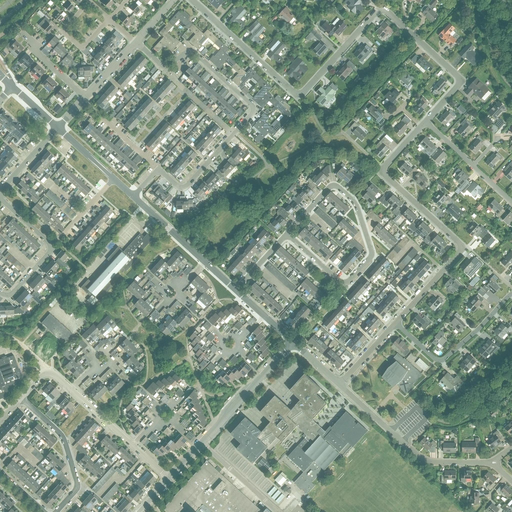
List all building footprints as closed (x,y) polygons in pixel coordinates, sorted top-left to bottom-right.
[(62,7),(63,7),(70,14),(71,13),(71,12),(75,8),(70,3),(72,1),(70,0),(63,0),(66,2),(62,7)] [(103,0),(101,2),(102,3),(109,10),(110,8),(110,7),(113,3),(109,0),(103,0)] [(223,1),(221,0),(206,0),(217,9),(223,1)] [(355,12),(358,14),(363,8),(359,4),(362,0),(354,0),(346,0),(345,2),(350,7),(349,8),(354,13),(355,12)] [(430,6),(429,7),(428,7),(423,13),(429,18),(428,19),(432,22),(438,16),(431,10),(433,8),(438,3),(435,0),(432,0),(429,4),(430,6)] [(142,13),(146,9),(141,5),(139,7),(135,3),(131,7),(130,6),(129,8),(136,14),(140,10),(142,13)] [(232,12),(233,13),(232,15),(234,17),(230,21),(234,25),(235,23),(240,27),(243,23),(239,19),(246,12),(240,6),(236,10),(235,9),(232,12)] [(48,14),(59,24),(60,23),(60,22),(64,18),(59,14),(61,12),(57,7),(53,11),(52,10),(48,14)] [(279,14),(288,23),(294,17),(288,11),(289,10),(286,7),(279,14)] [(188,29),(189,29),(193,24),(189,20),(191,17),(185,11),(182,14),(179,11),(169,22),(173,26),(180,20),(180,19),(187,25),(186,26),(186,27),(188,29)] [(132,24),(135,20),(131,16),(129,18),(124,14),(121,19),(120,18),(118,19),(125,25),(129,22),(132,24)] [(42,21),(38,25),(40,27),(42,28),(48,35),(50,33),(49,32),(53,28),(48,24),(50,22),(46,18),(42,21)] [(346,26),(340,20),(334,26),(332,25),(331,27),(326,22),(322,27),(326,32),(331,36),(335,32),(339,36),(343,31),(342,30),(346,26)] [(255,41),(259,45),(262,41),(258,37),(265,29),(256,21),(248,29),(253,34),(249,39),(253,42),(255,41)] [(167,33),(173,26),(169,22),(159,33),(164,37),(171,43),(173,41),(178,45),(180,42),(176,38),(174,40),(167,33)] [(390,34),(393,31),(383,22),(380,26),(381,27),(376,32),(383,38),(388,32),(390,34)] [(196,48),(200,44),(198,41),(204,34),(193,24),(189,29),(196,35),(190,42),(196,48)] [(439,36),(451,46),(456,41),(449,35),(454,29),(449,24),(439,36)] [(208,37),(215,44),(219,39),(208,29),(204,34),(198,41),(200,44),(196,48),(199,51),(203,46),(201,45),(208,37)] [(311,33),(320,41),(322,38),(313,30),(311,33)] [(112,34),(109,39),(115,44),(117,42),(118,43),(122,39),(116,33),(114,36),(112,34)] [(55,36),(49,44),(51,46),(50,48),(53,50),(57,46),(55,45),(59,41),(57,40),(58,39),(55,36)] [(172,51),(178,45),(173,41),(171,43),(164,37),(154,48),(159,52),(165,45),(172,51)] [(274,58),(278,62),(280,63),(283,60),(277,54),(285,47),(276,38),(267,47),(273,52),(269,56),(273,60),(274,58)] [(109,39),(102,46),(111,54),(113,52),(111,51),(113,48),(112,47),(115,44),(109,39)] [(214,56),(210,60),(212,62),(216,58),(219,60),(226,53),(230,49),(219,39),(215,44),(221,49),(222,50),(215,57),(214,56)] [(24,49),(16,41),(14,43),(12,41),(5,48),(11,53),(13,51),(18,55),(24,49)] [(53,50),(57,54),(63,48),(61,46),(60,45),(61,44),(59,41),(55,45),(57,46),(53,50)] [(313,51),(319,57),(327,48),(321,42),(313,51)] [(469,60),(474,65),(480,59),(471,51),(474,48),(469,44),(460,54),(464,59),(466,56),(469,59),(469,60)] [(370,53),(372,50),(367,45),(364,48),(362,46),(354,55),(360,60),(368,52),(370,53)] [(100,51),(97,54),(105,60),(109,56),(108,54),(109,53),(111,54),(102,46),(99,50),(100,51)] [(65,56),(68,52),(63,48),(57,54),(60,57),(59,58),(62,61),(66,57),(65,56)] [(71,55),(68,52),(65,56),(66,57),(62,61),(61,62),(66,66),(67,65),(71,68),(74,62),(74,61),(72,59),(73,59),(70,56),(71,55)] [(216,58),(212,62),(219,68),(225,61),(232,68),(236,63),(226,53),(219,60),(216,58)] [(22,63),(28,68),(34,62),(26,54),(19,62),(21,65),(22,63)] [(105,60),(97,54),(93,58),(95,59),(92,62),(99,67),(105,60)] [(416,65),(417,63),(426,71),(427,69),(430,72),(434,68),(431,65),(422,57),(421,59),(416,55),(411,60),(416,65)] [(137,59),(136,60),(143,66),(147,62),(141,56),(138,59),(137,59)] [(304,74),(308,70),(303,65),(304,64),(298,59),(289,68),(292,70),(288,74),(292,77),(293,76),(297,79),(301,76),(297,72),(299,69),(304,74)] [(136,61),(133,65),(139,70),(143,66),(136,60),(135,60),(136,61)] [(233,81),(239,87),(243,82),(240,80),(247,73),(236,63),(232,68),(239,74),(233,81)] [(189,68),(184,75),(188,79),(200,66),(198,64),(194,68),(194,69),(192,71),(189,68)] [(348,76),(353,70),(346,64),(341,71),(340,70),(336,74),(342,80),(347,75),(348,76)] [(34,74),(39,79),(45,72),(37,65),(30,73),(33,75),(34,74)] [(129,68),(128,69),(135,75),(139,70),(133,65),(130,68),(129,68)] [(200,66),(188,79),(193,83),(198,77),(195,74),(197,72),(198,72),(202,68),(200,66)] [(251,76),(257,83),(261,78),(251,68),(247,73),(240,80),(243,82),(239,87),(242,90),(246,85),(246,84),(245,83),(251,76)] [(128,70),(125,74),(131,79),(135,75),(128,69),(127,70),(128,70)] [(193,83),(197,87),(209,74),(207,71),(202,76),(203,77),(201,79),(198,77),(193,83)] [(412,76),(411,77),(409,75),(406,71),(403,74),(404,75),(400,80),(405,84),(404,86),(408,90),(413,85),(410,83),(414,79),(412,76)] [(358,83),(364,76),(361,73),(355,81),(358,83)] [(121,76),(120,77),(127,84),(131,79),(125,74),(122,77),(121,76)] [(200,92),(202,91),(207,84),(205,82),(206,80),(207,81),(211,76),(209,74),(197,87),(196,88),(200,92)] [(439,93),(447,84),(446,83),(448,81),(442,76),(441,78),(442,79),(434,88),(435,90),(433,92),(437,95),(439,93)] [(46,87),(51,91),(57,85),(49,77),(42,85),(45,88),(46,87)] [(127,84),(120,77),(119,78),(120,79),(117,83),(123,88),(125,86),(128,89),(130,86),(127,84)] [(253,99),(255,102),(259,97),(262,100),(268,92),(268,93),(272,88),(261,78),(257,83),(265,89),(258,96),(257,95),(253,99)] [(481,99),(481,98),(484,101),(491,94),(488,91),(489,90),(476,79),(469,87),(470,88),(465,93),(470,97),(474,92),(481,99)] [(161,82),(164,85),(171,91),(172,90),(171,89),(174,86),(168,81),(166,83),(163,80),(161,82)] [(202,91),(206,95),(215,85),(218,82),(216,80),(211,85),(212,85),(210,87),(207,84),(202,91)] [(159,84),(162,87),(160,89),(166,95),(169,91),(170,92),(171,91),(164,85),(161,82),(159,84)] [(206,95),(211,99),(216,92),(214,90),(216,89),(220,84),(218,82),(215,85),(206,95)] [(108,88),(107,89),(114,95),(116,98),(118,96),(116,93),(118,91),(112,85),(109,89),(108,88)] [(216,92),(211,99),(215,103),(227,90),(224,87),(220,92),(220,93),(219,95),(216,92)] [(335,99),(333,97),(334,96),(332,95),(335,92),(329,87),(325,92),(321,88),(317,93),(321,96),(317,100),(323,105),(324,104),(324,103),(327,100),(329,101),(330,100),(332,102),(335,99)] [(58,98),(64,103),(70,96),(62,89),(55,96),(57,99),(58,98)] [(107,91),(104,94),(110,100),(114,95),(107,89),(106,90),(107,91)] [(160,89),(156,94),(163,100),(163,99),(163,98),(166,95),(160,89)] [(395,89),(393,92),(391,94),(389,92),(385,97),(391,102),(389,104),(393,107),(397,102),(394,100),(400,94),(395,89)] [(227,90),(215,103),(219,107),(225,100),(223,98),(224,96),(225,97),(230,92),(227,90)] [(163,100),(156,94),(153,92),(152,94),(154,96),(152,98),(158,104),(161,100),(162,101),(163,100)] [(268,101),(275,107),(279,102),(280,101),(282,99),(278,95),(275,99),(268,93),(268,92),(262,100),(259,97),(255,102),(262,108),(268,101)] [(100,97),(99,98),(108,107),(110,104),(108,102),(110,100),(104,94),(101,98),(100,97)] [(219,108),(223,112),(235,98),(233,96),(229,101),(230,101),(228,103),(225,100),(219,107),(219,108)] [(108,107),(99,98),(98,99),(99,100),(96,103),(101,108),(100,109),(103,112),(108,107)] [(223,112),(228,116),(234,109),(231,106),(233,105),(238,100),(235,98),(223,112)] [(426,105),(428,103),(423,98),(421,100),(422,101),(414,110),(420,115),(428,106),(426,105)] [(149,99),(145,103),(151,109),(152,108),(151,107),(155,104),(149,99)] [(189,101),(185,106),(191,111),(195,107),(189,101)] [(285,116),(279,122),(283,126),(293,115),(290,112),(293,109),(284,101),(282,104),(280,101),(279,102),(275,107),(274,107),(277,110),(279,109),(285,115),(285,116)] [(495,125),(500,129),(505,123),(498,117),(506,108),(498,102),(488,113),(498,122),(495,125)] [(145,103),(141,108),(146,113),(150,109),(151,110),(151,109),(145,103)] [(59,106),(54,111),(57,114),(62,108),(59,106)] [(185,106),(181,110),(187,116),(191,111),(185,106)] [(368,114),(374,120),(380,125),(385,121),(380,116),(383,113),(378,108),(376,110),(371,106),(368,110),(370,112),(368,114)] [(141,108),(136,112),(143,118),(144,117),(143,116),(146,113),(141,108)] [(234,109),(228,116),(232,120),(237,114),(240,116),(244,112),(240,108),(236,111),(234,109)] [(134,114),(133,116),(138,122),(142,118),(142,119),(143,118),(136,112),(133,109),(131,111),(134,114)] [(181,110),(177,115),(183,120),(186,122),(188,120),(185,118),(187,116),(181,110)] [(453,117),(456,115),(450,110),(448,113),(447,111),(443,115),(441,117),(442,117),(439,120),(444,125),(452,116),(453,117)] [(177,115),(173,119),(179,125),(183,120),(177,115)] [(133,116),(128,121),(135,127),(136,126),(135,125),(138,122),(133,116)] [(0,127),(0,128),(1,130),(11,119),(9,117),(7,119),(6,117),(0,123),(0,124),(2,126),(0,127)] [(87,135),(88,134),(94,127),(91,125),(94,122),(90,118),(89,119),(87,117),(84,121),(86,123),(81,127),(84,129),(82,131),(87,135)] [(263,117),(260,120),(264,124),(262,126),(269,133),(273,137),(283,126),(279,122),(274,128),(273,129),(266,123),(268,121),(263,117)] [(5,129),(7,131),(13,124),(11,122),(13,120),(11,119),(1,130),(3,131),(5,129)] [(179,125),(173,119),(169,124),(175,129),(179,125)] [(407,126),(409,124),(403,119),(401,121),(403,122),(395,131),(400,136),(408,127),(407,126)] [(470,125),(467,122),(468,121),(465,119),(460,124),(463,127),(458,132),(463,138),(471,129),(473,127),(471,124),(470,125)] [(264,124),(260,120),(255,126),(261,132),(255,140),(256,141),(255,143),(256,144),(258,142),(259,144),(269,133),(262,126),(264,124)] [(135,127),(128,121),(124,125),(130,131),(133,127),(134,128),(135,127)] [(353,133),(362,141),(367,136),(358,128),(359,126),(355,122),(350,128),(354,132),(353,133)] [(167,123),(163,128),(169,133),(173,129),(167,123)] [(214,127),(212,130),(218,135),(222,131),(214,123),(212,125),(214,127)] [(7,135),(3,139),(5,141),(8,137),(19,125),(17,124),(15,126),(13,124),(7,131),(9,133),(7,135)] [(12,136),(14,138),(21,131),(19,129),(21,127),(19,125),(8,137),(10,138),(12,136)] [(88,134),(93,138),(101,128),(99,126),(96,130),(94,127),(88,134)] [(93,138),(97,142),(103,136),(100,133),(103,130),(101,128),(93,138)] [(163,128),(159,132),(165,138),(169,133),(163,128)] [(21,131),(14,138),(17,139),(14,142),(16,143),(26,132),(24,130),(22,132),(21,131)] [(212,130),(208,134),(214,140),(218,135),(212,130)] [(159,132),(154,136),(161,142),(165,138),(159,132)] [(97,142),(101,146),(110,136),(108,134),(105,138),(103,136),(97,142)] [(208,134),(204,139),(210,144),(214,140),(208,134)] [(101,146),(106,150),(111,144),(109,141),(112,138),(110,136),(101,146)] [(154,136),(150,141),(157,146),(159,144),(161,146),(163,144),(161,142),(154,136)] [(482,143),(484,141),(479,136),(476,138),(478,139),(469,148),(475,153),(483,144),(482,143)] [(375,153),(378,156),(380,158),(383,155),(383,156),(384,156),(383,155),(389,149),(387,148),(391,143),(386,138),(382,143),(381,142),(375,148),(378,150),(375,153)] [(431,155),(437,148),(434,146),(434,145),(425,138),(420,144),(418,146),(423,151),(429,156),(431,155)] [(106,150),(110,154),(122,141),(120,139),(115,144),(116,144),(114,146),(111,144),(106,150)] [(204,139),(200,143),(206,149),(210,144),(204,139)] [(110,154),(115,158),(120,152),(118,149),(119,147),(120,148),(124,143),(122,141),(110,154)] [(157,146),(150,141),(146,145),(153,151),(157,146)] [(200,143),(197,141),(196,143),(198,145),(195,148),(202,153),(206,149),(200,143)] [(238,150),(235,152),(241,158),(243,160),(249,153),(240,145),(236,149),(238,150)] [(7,153),(5,155),(12,161),(14,159),(16,161),(18,159),(12,154),(14,152),(8,147),(5,151),(7,153)] [(116,156),(115,158),(119,162),(124,156),(131,149),(129,147),(124,152),(125,152),(123,154),(120,152),(116,156)] [(437,148),(431,155),(433,157),(432,158),(438,163),(446,154),(440,149),(439,150),(437,148)] [(124,156),(119,162),(124,166),(129,160),(127,157),(128,155),(129,156),(133,151),(131,149),(124,156)] [(191,149),(187,154),(193,159),(197,155),(191,149)] [(47,152),(43,157),(51,164),(53,162),(51,160),(53,157),(47,152)] [(232,156),(229,159),(236,166),(240,162),(239,161),(241,158),(235,152),(232,156)] [(494,154),(492,156),(490,158),(490,157),(488,159),(488,160),(486,163),(491,168),(499,159),(501,160),(503,158),(497,153),(495,155),(494,154)] [(187,154),(183,158),(189,164),(193,159),(187,154)] [(1,155),(0,156),(0,157),(10,167),(12,165),(10,163),(12,161),(5,155),(3,157),(1,155)] [(129,160),(124,166),(128,170),(140,157),(139,156),(138,155),(136,156),(134,158),(133,160),(134,160),(132,162),(129,160)] [(0,160),(0,164),(5,169),(7,167),(9,168),(10,167),(0,157),(0,160)] [(43,157),(39,161),(45,166),(47,168),(51,164),(43,157)] [(128,170),(127,171),(131,175),(138,168),(135,165),(138,162),(139,162),(142,159),(140,157),(128,170)] [(183,158),(179,163),(185,169),(189,164),(183,158)] [(226,164),(224,167),(230,173),(236,166),(229,159),(225,163),(226,164)] [(39,161),(35,166),(43,173),(45,170),(43,169),(45,166),(39,161)] [(179,163),(175,167),(181,173),(185,169),(179,163)] [(341,180),(343,178),(347,173),(343,168),(345,166),(343,163),(336,170),(339,172),(336,175),(341,180)] [(411,177),(417,171),(417,169),(415,167),(413,170),(405,163),(400,169),(407,176),(408,175),(411,177)] [(181,173),(175,167),(172,165),(170,167),(173,169),(171,171),(177,177),(181,173)] [(320,170),(316,175),(322,181),(323,183),(328,178),(328,177),(329,176),(328,174),(331,173),(330,165),(327,165),(327,166),(321,172),(320,170)] [(43,173),(35,166),(31,171),(38,178),(43,173)] [(58,171),(62,175),(67,170),(62,166),(58,171)] [(221,169),(217,172),(223,178),(225,176),(226,177),(230,173),(224,167),(222,169),(221,169)] [(458,169),(454,173),(458,176),(455,179),(457,181),(456,182),(459,184),(460,183),(461,185),(458,188),(459,188),(461,191),(468,184),(465,181),(469,177),(462,171),(458,169)] [(62,175),(67,179),(71,174),(67,170),(62,175)] [(347,173),(343,178),(348,183),(349,181),(351,184),(357,177),(355,175),(354,176),(349,171),(347,173)] [(417,171),(411,177),(413,179),(417,182),(417,181),(419,183),(418,185),(423,189),(427,185),(425,183),(428,180),(419,172),(419,173),(417,171)] [(214,174),(209,178),(217,185),(216,184),(218,181),(219,182),(223,178),(217,172),(215,175),(214,174)] [(67,179),(71,183),(76,178),(71,174),(67,179)] [(309,183),(314,187),(316,185),(318,186),(322,181),(316,175),(313,178),(312,177),(310,178),(307,181),(309,183)] [(71,183),(76,187),(81,182),(76,178),(71,183)] [(206,180),(203,183),(207,186),(208,185),(211,188),(213,190),(217,185),(209,178),(207,181),(206,180)] [(16,186),(21,191),(26,185),(21,181),(16,186)] [(72,198),(73,200),(76,197),(81,192),(85,187),(81,182),(76,187),(78,190),(74,195),(72,198)] [(468,184),(461,191),(464,193),(467,190),(474,197),(478,193),(481,196),(484,192),(474,182),(470,186),(468,184)] [(203,183),(199,187),(205,193),(208,190),(209,191),(211,188),(208,185),(207,186),(203,183)] [(302,190),(303,190),(308,196),(310,197),(314,193),(311,190),(314,187),(309,183),(307,186),(306,185),(302,190)] [(21,191),(26,195),(30,190),(26,185),(21,191)] [(153,195),(158,199),(165,192),(162,190),(163,188),(159,185),(153,191),(155,193),(153,195)] [(367,190),(368,191),(374,197),(379,191),(372,185),(367,190)] [(42,186),(40,188),(35,194),(30,199),(35,203),(39,198),(37,196),(44,188),(42,186)] [(85,187),(81,192),(85,196),(90,191),(85,187)] [(205,193),(199,187),(195,192),(196,193),(194,195),(200,201),(204,197),(203,196),(205,193)] [(299,194),(296,198),(300,202),(303,199),(304,200),(308,196),(303,190),(302,190),(301,189),(298,192),(299,194)] [(26,195),(30,199),(35,194),(30,190),(26,195)] [(374,197),(368,191),(363,197),(371,203),(376,198),(374,197)] [(165,192),(158,199),(163,203),(161,205),(163,207),(167,203),(173,197),(168,193),(167,194),(165,192)] [(325,199),(330,203),(336,197),(331,192),(325,199)] [(443,203),(446,205),(451,200),(452,199),(449,196),(447,198),(441,193),(434,201),(439,206),(443,203)] [(389,204),(392,206),(398,199),(393,195),(388,201),(386,198),(382,202),(386,207),(389,204)] [(292,200),(288,205),(295,211),(297,212),(301,208),(298,205),(300,202),(296,198),(294,196),(292,198),(292,200)] [(185,197),(183,197),(183,209),(196,209),(196,204),(193,204),(193,200),(189,200),(189,201),(185,201),(185,197)] [(330,203),(334,207),(340,201),(336,197),(330,203)] [(392,212),(396,216),(401,211),(398,209),(403,204),(398,199),(392,206),(395,209),(392,212)] [(451,200),(446,205),(445,206),(449,209),(447,211),(457,220),(463,213),(453,204),(454,203),(451,200)] [(334,207),(339,212),(345,205),(340,201),(334,207)] [(496,216),(498,217),(504,211),(502,209),(502,208),(494,201),(489,206),(497,214),(496,216)] [(105,209),(102,212),(108,217),(112,213),(101,203),(99,205),(103,208),(104,208),(105,209)] [(32,209),(37,214),(41,208),(37,204),(34,207),(32,209)] [(283,208),(280,211),(287,217),(290,214),(291,215),(295,211),(288,205),(287,204),(285,206),(285,208),(283,208)] [(345,205),(339,212),(344,216),(350,210),(345,205)] [(101,213),(98,217),(104,222),(105,223),(110,219),(108,217),(102,212),(97,207),(95,209),(99,213),(100,212),(101,213)] [(37,214),(41,218),(46,212),(41,208),(37,214)] [(279,215),(275,219),(281,226),(283,227),(287,222),(284,220),(287,217),(280,211),(279,209),(277,212),(277,214),(279,215)] [(402,215),(406,220),(413,213),(408,209),(403,214),(401,211),(396,216),(393,220),(395,222),(397,221),(402,215)] [(504,211),(498,217),(501,220),(502,219),(508,225),(511,220),(511,214),(509,212),(507,213),(504,211)] [(41,218),(46,222),(50,217),(46,212),(41,218)] [(96,218),(93,221),(99,227),(104,222),(98,217),(93,212),(91,214),(95,218),(95,217),(96,218)] [(408,227),(411,229),(415,225),(413,222),(417,217),(413,213),(406,220),(411,224),(408,227)] [(46,222),(50,226),(57,219),(52,215),(51,217),(50,217),(46,222)] [(2,222),(3,223),(0,225),(2,227),(9,220),(6,217),(2,222)] [(92,223),(89,226),(95,231),(97,229),(99,230),(101,228),(99,227),(93,221),(88,217),(86,219),(90,223),(91,222),(92,223)] [(376,223),(378,225),(374,229),(379,233),(384,228),(379,224),(382,220),(380,218),(376,223)] [(50,226),(55,230),(60,225),(61,223),(57,219),(50,226)] [(281,226),(275,219),(274,219),(268,226),(273,231),(276,228),(278,230),(281,226)] [(7,230),(9,232),(17,224),(12,220),(11,220),(7,225),(9,228),(7,230)] [(339,225),(343,229),(348,224),(344,220),(339,225)] [(88,228),(85,231),(90,236),(95,231),(89,226),(84,221),(82,224),(86,227),(87,227),(88,228)] [(415,231),(419,235),(428,226),(423,222),(418,227),(415,225),(411,229),(414,232),(415,231)] [(480,236),(481,234),(485,230),(482,227),(480,228),(475,223),(467,231),(473,237),(477,233),(480,236)] [(13,231),(16,234),(21,228),(17,224),(9,232),(11,234),(13,231)] [(343,229),(348,233),(353,228),(348,224),(343,229)] [(60,225),(55,230),(60,234),(64,229),(60,225)] [(83,232),(80,236),(86,241),(90,236),(85,231),(79,226),(77,228),(82,232),(83,232)] [(426,243),(430,238),(427,236),(432,230),(428,226),(419,235),(424,240),(423,240),(426,243)] [(16,234),(21,238),(26,233),(21,228),(16,234)] [(299,235),(304,239),(310,233),(305,228),(299,235)] [(353,228),(348,233),(353,238),(358,232),(353,228)] [(377,235),(382,240),(388,232),(384,228),(379,233),(377,235)] [(264,230),(260,235),(266,241),(268,238),(271,241),(273,239),(264,230)] [(485,230),(481,234),(485,238),(482,241),(485,243),(484,244),(488,248),(495,240),(487,233),(488,233),(485,230)] [(79,237),(76,240),(82,246),(86,241),(80,236),(75,231),(73,233),(77,237),(78,236),(79,237)] [(386,244),(388,242),(393,236),(388,232),(382,240),(386,244)] [(21,238),(26,242),(31,237),(26,233),(21,238)] [(304,239),(308,243),(314,237),(310,233),(304,239)] [(260,235),(255,240),(262,246),(264,243),(267,246),(269,244),(266,241),(260,235)] [(433,244),(436,246),(442,240),(437,235),(433,240),(430,238),(426,243),(431,247),(433,244)] [(82,246),(76,240),(71,236),(69,238),(73,242),(73,241),(74,242),(71,245),(77,251),(82,246)] [(393,236),(388,242),(393,246),(398,241),(393,236)] [(26,242),(30,247),(35,241),(31,237),(26,242)] [(308,243),(313,248),(319,241),(314,237),(308,243)] [(255,240),(251,245),(257,251),(259,248),(262,251),(265,249),(262,246),(255,240)] [(442,240),(436,246),(439,249),(436,252),(441,256),(445,252),(442,249),(447,244),(442,240)] [(35,241),(30,247),(35,251),(40,245),(35,241)] [(313,248),(317,252),(323,245),(319,241),(313,248)] [(251,245),(246,250),(252,256),(255,253),(258,256),(260,254),(257,251),(251,245)] [(317,252),(322,256),(328,249),(323,245),(317,252)] [(275,253),(280,258),(286,251),(281,247),(275,253)] [(328,249),(322,256),(327,261),(329,259),(333,254),(328,249)] [(356,249),(351,254),(357,259),(361,254),(360,253),(357,251),(356,249)] [(246,250),(241,255),(248,261),(250,258),(253,261),(255,259),(252,256),(246,250)] [(58,258),(56,260),(63,266),(64,267),(67,265),(63,261),(67,257),(61,251),(56,256),(58,258)] [(280,258),(285,262),(290,256),(286,251),(280,258)] [(178,252),(174,256),(181,262),(185,258),(178,252)] [(511,262),(511,252),(501,263),(507,268),(511,262)] [(351,254),(347,259),(353,264),(357,259),(351,254)] [(241,255),(237,260),(243,266),(246,263),(249,266),(251,264),(248,261),(241,255)] [(174,256),(171,260),(177,266),(181,262),(174,256)] [(285,262),(289,266),(295,260),(290,256),(285,262)] [(341,262),(343,264),(349,268),(353,264),(347,259),(346,257),(341,262)] [(384,258),(380,263),(385,268),(387,270),(391,265),(384,258)] [(468,260),(461,268),(467,273),(466,274),(471,278),(470,277),(477,269),(478,270),(483,265),(475,258),(471,262),(468,260)] [(52,260),(48,266),(56,273),(63,266),(56,260),(54,262),(52,260)] [(162,260),(159,264),(165,270),(169,266),(167,264),(162,260)] [(171,260),(167,264),(169,266),(174,270),(177,266),(171,260)] [(237,260),(232,265),(239,271),(241,268),(244,271),(246,269),(243,266),(237,260)] [(289,266),(294,270),(300,264),(295,260),(289,266)] [(341,261),(336,266),(338,268),(339,268),(341,270),(344,273),(349,268),(343,264),(341,262),(341,261)] [(425,261),(420,266),(427,271),(431,266),(425,261)] [(380,263),(376,268),(381,273),(383,275),(385,273),(383,271),(385,268),(380,263)] [(159,264),(155,268),(162,274),(165,270),(159,264)] [(294,270),(299,275),(304,268),(300,264),(294,270)] [(239,271),(232,265),(228,270),(234,276),(237,273),(240,276),(242,274),(239,271)] [(45,277),(46,278),(50,283),(55,287),(57,285),(48,277),(51,274),(53,276),(56,273),(48,266),(42,271),(47,275),(45,277)] [(420,266),(416,270),(423,276),(427,271),(420,266)] [(162,274),(155,268),(151,272),(158,278),(162,274)] [(304,268),(299,275),(304,279),(307,275),(309,273),(304,268)] [(376,268),(371,272),(376,277),(379,274),(381,276),(382,276),(383,275),(381,273),(376,268)] [(416,270),(412,275),(419,280),(423,276),(416,270)] [(372,282),(376,277),(371,272),(367,277),(372,282)] [(0,279),(0,280),(5,284),(10,279),(5,274),(0,279)] [(148,283),(151,285),(153,283),(151,281),(152,279),(149,276),(146,274),(144,276),(147,278),(150,281),(148,283)] [(412,275),(408,279),(415,285),(419,280),(412,275)] [(39,276),(34,281),(41,287),(45,282),(46,283),(46,284),(48,286),(50,283),(46,278),(44,281),(39,276)] [(497,282),(496,281),(497,279),(494,276),(490,280),(491,282),(486,287),(484,286),(482,288),(487,293),(489,290),(493,294),(499,288),(494,284),(497,282)] [(192,283),(196,287),(202,280),(198,277),(192,283)] [(10,279),(5,284),(9,289),(14,283),(10,279)] [(301,285),(305,289),(311,283),(307,279),(301,285)] [(365,279),(361,284),(366,289),(370,284),(365,279)] [(408,279),(404,284),(410,289),(415,285),(408,279)] [(460,290),(463,286),(457,280),(454,283),(450,279),(445,285),(453,293),(458,288),(460,290)] [(134,282),(127,289),(132,293),(138,286),(142,282),(140,280),(138,282),(136,280),(134,282)] [(196,287),(200,291),(206,284),(202,280),(196,287)] [(35,291),(33,293),(37,297),(40,295),(37,293),(36,292),(41,287),(34,281),(29,286),(35,291)] [(249,290),(254,294),(260,288),(255,283),(249,290)] [(305,289),(310,294),(316,287),(311,283),(305,289)] [(200,291),(204,294),(205,293),(210,288),(206,284),(200,291)] [(361,284),(356,289),(361,294),(363,295),(367,290),(366,289),(361,284)] [(410,289),(404,284),(400,288),(406,294),(410,289)] [(393,293),(389,298),(395,304),(400,299),(398,297),(397,296),(397,297),(393,293),(395,291),(389,285),(386,287),(393,293)] [(132,293),(136,296),(142,290),(138,286),(132,293)] [(310,294),(315,298),(321,292),(316,287),(310,294)] [(254,294),(258,298),(264,292),(260,288),(254,294)] [(356,289),(352,294),(357,298),(361,294),(356,289)] [(25,290),(20,296),(27,302),(32,297),(33,298),(32,298),(35,300),(37,297),(33,293),(31,295),(25,290)] [(139,300),(141,299),(146,293),(142,290),(136,296),(139,300)] [(258,298),(263,302),(269,296),(264,292),(258,298)] [(321,292),(315,298),(320,302),(325,296),(321,292)] [(191,307),(197,313),(199,311),(196,308),(202,302),(203,303),(209,296),(205,293),(204,294),(195,304),(193,306),(193,305),(191,307)] [(352,294),(348,298),(353,303),(355,305),(359,300),(357,298),(352,294)] [(476,298),(467,307),(473,312),(479,306),(482,303),(481,303),(483,300),(478,295),(476,298)] [(21,306),(19,308),(24,312),(30,305),(27,302),(20,296),(15,301),(21,306)] [(214,300),(209,296),(203,303),(207,307),(214,300)] [(263,302),(268,306),(273,300),(269,296),(263,302)] [(433,310),(435,311),(441,304),(444,302),(439,297),(437,300),(434,297),(427,305),(433,310)] [(389,298),(385,302),(391,308),(395,304),(389,298)] [(135,305),(139,309),(145,302),(141,299),(139,300),(135,305)] [(268,306),(272,311),(278,304),(273,300),(268,306)] [(346,301),(341,305),(347,310),(351,306),(346,301)] [(139,309),(143,313),(149,306),(145,302),(139,309)] [(385,302),(381,307),(387,313),(391,308),(385,302)] [(149,306),(143,313),(147,316),(153,310),(152,309),(154,307),(151,304),(149,306)] [(278,304),(272,311),(277,315),(283,309),(278,304)] [(233,306),(232,307),(239,314),(241,316),(243,317),(244,316),(243,314),(245,312),(238,305),(235,308),(233,306)] [(341,305),(337,310),(342,315),(346,318),(348,315),(345,312),(347,310),(341,305)] [(305,306),(301,311),(307,316),(312,312),(305,306)] [(13,307),(6,307),(6,315),(13,315),(13,314),(21,314),(24,312),(19,308),(18,307),(16,309),(13,309),(13,307)] [(228,308),(227,309),(234,316),(236,319),(237,318),(238,320),(240,318),(239,318),(241,316),(239,314),(232,307),(230,310),(228,308)] [(387,313),(381,307),(377,311),(383,317),(387,313)] [(222,310),(221,311),(228,318),(232,322),(234,320),(232,318),(234,316),(227,309),(224,312),(222,310)] [(187,310),(183,314),(190,320),(194,316),(187,310)] [(337,310),(333,315),(338,320),(342,315),(337,310)] [(217,312),(216,313),(223,320),(224,322),(228,318),(221,311),(219,314),(217,312)] [(301,311),(297,315),(303,321),(307,316),(301,311)] [(64,342),(73,333),(51,313),(42,322),(64,342)] [(211,314),(210,315),(219,324),(223,320),(216,313),(213,316),(211,314)] [(452,327),(459,333),(465,326),(459,320),(461,318),(457,313),(454,316),(456,318),(451,323),(453,326),(452,327)] [(183,314),(180,318),(186,324),(190,320),(183,314)] [(165,319),(167,321),(174,327),(177,323),(178,323),(176,322),(169,315),(165,319)] [(219,324),(210,315),(209,317),(211,319),(208,321),(216,328),(219,324)] [(297,315),(292,320),(298,326),(303,321),(297,315)] [(333,315),(328,319),(334,324),(338,320),(333,315)] [(421,326),(425,330),(431,323),(424,317),(422,319),(418,315),(412,321),(420,328),(421,326)] [(108,316),(104,320),(113,329),(117,326),(108,316)] [(375,316),(371,321),(377,327),(379,324),(380,325),(382,322),(375,316)] [(180,318),(176,322),(178,323),(177,323),(182,328),(186,324),(180,318)] [(334,324),(328,319),(324,324),(329,329),(334,324)] [(104,320),(100,324),(106,330),(109,333),(113,329),(104,320)] [(298,326),(292,320),(288,325),(294,330),(298,326)] [(167,321),(164,325),(170,331),(174,327),(167,321)] [(371,321),(367,325),(373,331),(375,329),(376,329),(378,327),(377,327),(371,321)] [(100,324),(96,327),(99,332),(102,334),(106,330),(100,324)] [(510,332),(511,329),(511,328),(507,324),(505,327),(502,325),(495,332),(501,338),(508,331),(510,332)] [(93,325),(89,329),(96,335),(99,332),(96,327),(93,325)] [(170,331),(164,325),(160,329),(167,335),(170,331)] [(373,331),(367,325),(363,330),(370,336),(371,334),(373,331)] [(251,335),(255,338),(262,331),(259,329),(261,327),(260,326),(251,335)] [(89,329),(85,332),(92,339),(94,341),(98,337),(96,335),(89,329)] [(190,342),(192,344),(198,337),(200,335),(196,331),(196,332),(194,330),(191,334),(192,335),(190,338),(192,340),(190,342)] [(253,340),(257,344),(264,337),(261,334),(263,332),(262,331),(255,338),(253,340)] [(438,343),(442,346),(446,341),(442,337),(444,335),(440,331),(434,338),(436,339),(432,342),(436,345),(438,343)] [(92,339),(85,332),(81,336),(88,343),(92,339)] [(360,333),(356,337),(362,343),(365,340),(365,341),(366,340),(367,339),(360,333)] [(311,343),(313,345),(319,339),(314,335),(308,342),(310,344),(311,343)] [(350,340),(352,342),(358,347),(359,348),(361,346),(360,345),(362,343),(356,337),(354,335),(353,337),(353,339),(351,339),(350,340)] [(192,348),(193,349),(200,342),(202,340),(198,337),(192,344),(194,346),(192,348)] [(255,346),(259,349),(266,342),(263,340),(265,338),(264,337),(257,344),(255,346)] [(402,353),(405,356),(410,351),(406,348),(407,347),(398,338),(393,344),(403,353),(402,353)] [(122,351),(123,349),(130,343),(126,339),(120,345),(118,347),(122,351)] [(316,347),(317,349),(323,343),(319,339),(313,345),(313,346),(315,348),(316,347)] [(494,350),(496,348),(489,341),(482,348),(481,348),(478,351),(485,357),(492,349),(494,350)] [(194,353),(196,354),(204,346),(200,342),(193,349),(196,351),(194,353)] [(257,351),(261,355),(268,347),(265,345),(267,343),(266,342),(259,349),(257,351)] [(358,347),(352,342),(348,346),(355,353),(357,351),(356,350),(358,347)] [(123,349),(127,353),(134,347),(130,343),(123,349)] [(323,343),(317,349),(320,352),(320,353),(322,354),(328,347),(323,343)] [(196,359),(198,360),(204,353),(206,351),(208,349),(204,345),(204,346),(196,354),(198,357),(196,359)] [(63,354),(67,358),(73,351),(69,347),(63,354)] [(134,347),(127,353),(131,357),(132,356),(138,351),(134,347)] [(268,347),(261,355),(259,356),(263,360),(270,353),(267,351),(269,349),(268,347)] [(81,351),(85,355),(87,357),(88,356),(88,357),(89,356),(86,351),(84,349),(83,349),(81,351)] [(327,358),(330,360),(335,355),(330,350),(324,357),(326,358),(327,358)] [(65,366),(69,370),(76,364),(72,360),(77,355),(73,351),(67,358),(70,362),(65,366)] [(332,362),(334,364),(340,358),(337,356),(338,355),(339,355),(340,354),(338,352),(335,355),(330,360),(329,361),(331,363),(332,362)] [(198,364),(200,365),(206,358),(210,354),(208,353),(206,354),(204,353),(198,360),(200,362),(198,364)] [(417,380),(422,374),(404,358),(403,359),(397,353),(393,358),(396,361),(388,368),(382,377),(393,387),(397,384),(401,387),(400,389),(406,394),(418,380),(417,380)] [(0,398),(7,397),(20,384),(19,378),(21,375),(15,354),(3,358),(2,359),(0,359),(0,398)] [(460,366),(466,372),(476,362),(468,355),(465,359),(466,359),(460,366)] [(131,357),(125,362),(129,366),(136,360),(132,356),(131,357)] [(206,358),(200,365),(202,367),(200,369),(202,371),(210,362),(206,358)] [(340,358),(334,364),(337,366),(336,367),(338,369),(344,362),(340,358)] [(415,363),(424,371),(428,367),(419,359),(415,363)] [(129,366),(133,370),(139,364),(136,360),(129,366)] [(76,364),(69,370),(73,374),(79,368),(81,366),(77,362),(76,364)] [(245,363),(241,367),(250,375),(251,373),(249,372),(252,369),(245,363)] [(139,364),(133,370),(137,374),(143,368),(139,364)] [(241,367),(238,370),(245,377),(247,374),(249,376),(250,375),(241,367)] [(79,368),(73,374),(77,378),(83,372),(85,370),(83,368),(81,370),(79,368)] [(228,370),(226,373),(234,381),(236,378),(238,380),(239,379),(232,372),(228,368),(227,369),(228,370)] [(236,369),(232,372),(239,379),(241,376),(243,378),(245,377),(238,370),(236,369)] [(223,370),(219,374),(228,383),(230,380),(232,382),(234,381),(226,373),(223,370)] [(459,384),(462,381),(456,376),(454,379),(447,373),(439,381),(443,385),(444,384),(450,390),(457,382),(459,384)] [(170,375),(169,376),(178,385),(182,381),(175,374),(172,377),(170,375)] [(228,383),(219,374),(216,378),(223,385),(225,382),(227,384),(228,383)] [(165,377),(164,378),(171,385),(175,388),(178,385),(169,376),(167,379),(165,377)] [(287,457),(304,472),(293,482),(300,489),(306,494),(308,492),(314,486),(311,483),(323,470),(324,470),(338,454),(342,458),(352,447),(353,447),(367,431),(358,423),(356,424),(354,422),(355,420),(346,412),(331,427),(330,426),(325,431),(312,420),(327,404),(316,394),(321,389),(307,376),(292,393),(300,400),(291,410),(278,398),(263,415),(271,422),(261,432),(248,420),(233,436),(241,443),(236,449),(253,464),(277,437),(282,442),(297,426),(304,433),(302,436),(305,438),(287,457)] [(118,377),(114,381),(120,388),(124,384),(118,377)] [(159,379),(158,381),(165,387),(167,389),(171,385),(164,378),(161,381),(159,379)] [(114,381),(110,385),(116,391),(120,388),(114,381)] [(154,381),(153,383),(159,389),(161,391),(163,392),(165,390),(164,388),(165,387),(158,381),(156,383),(154,381)] [(101,383),(97,387),(103,393),(107,390),(107,389),(105,387),(101,383)] [(108,383),(105,387),(107,389),(107,390),(112,395),(116,391),(110,385),(108,383)] [(149,383),(147,384),(156,393),(159,389),(153,383),(150,385),(149,383)] [(43,392),(48,396),(54,388),(50,384),(48,386),(45,384),(38,392),(41,394),(43,392)] [(156,393),(147,384),(146,386),(148,388),(146,390),(153,396),(156,393)] [(97,387),(93,391),(100,397),(103,393),(97,387)] [(53,404),(54,404),(59,398),(57,396),(59,393),(54,388),(48,396),(53,400),(51,402),(53,404)] [(186,398),(190,402),(196,395),(194,393),(196,391),(194,390),(186,398)] [(100,397),(93,391),(89,394),(95,401),(100,397)] [(188,404),(192,407),(199,400),(196,398),(198,396),(196,395),(190,402),(188,404)] [(58,405),(63,409),(69,402),(65,398),(64,399),(61,396),(59,398),(54,404),(57,406),(58,405)] [(190,409),(194,413),(200,406),(198,404),(200,402),(199,400),(192,407),(190,409)] [(69,402),(63,409),(67,413),(66,415),(69,417),(76,410),(73,407),(74,406),(69,402)] [(126,413),(127,414),(134,407),(135,405),(132,402),(125,409),(128,411),(126,413)] [(192,415),(196,418),(202,411),(200,409),(202,407),(200,406),(194,413),(192,415)] [(128,419),(129,420),(136,413),(138,411),(134,407),(127,414),(130,417),(128,419)] [(18,414),(16,416),(22,422),(25,419),(28,422),(30,420),(19,410),(17,412),(18,414)] [(192,422),(196,426),(204,417),(202,414),(204,413),(202,411),(196,418),(192,422)] [(130,424),(131,425),(138,418),(139,416),(136,413),(129,420),(132,422),(130,424)] [(16,416),(12,420),(21,429),(23,428),(20,425),(22,422),(16,416)] [(204,417),(196,426),(200,429),(206,422),(204,420),(206,418),(204,417)] [(132,430),(133,431),(140,424),(142,422),(138,418),(131,425),(134,428),(132,430)] [(10,423),(8,425),(14,431),(17,428),(20,431),(21,429),(12,420),(10,419),(8,421),(10,423)] [(87,426),(94,432),(99,427),(96,425),(96,426),(92,422),(92,421),(90,419),(88,421),(90,423),(87,426)] [(83,430),(88,435),(90,437),(94,432),(87,426),(86,424),(84,426),(85,428),(83,430)] [(140,424),(133,431),(136,433),(134,435),(135,436),(144,427),(140,424)] [(4,426),(2,428),(13,438),(15,437),(12,434),(14,431),(8,425),(6,427),(4,426)] [(34,438),(37,435),(42,429),(38,425),(32,431),(35,433),(32,436),(34,438)] [(2,432),(0,433),(0,434),(6,440),(9,437),(12,440),(13,438),(2,428),(0,430),(2,432)] [(37,435),(41,439),(47,433),(42,429),(37,435)] [(79,435),(86,442),(88,440),(86,438),(88,435),(83,430),(81,429),(80,431),(81,432),(79,435)] [(499,440),(502,438),(497,431),(493,434),(494,436),(486,442),(492,449),(498,445),(501,443),(499,440)] [(41,439),(45,443),(51,437),(47,433),(41,439)] [(74,440),(77,442),(79,444),(81,446),(86,442),(79,435),(77,434),(75,436),(77,437),(74,440)] [(179,434),(176,438),(185,446),(186,445),(184,443),(186,441),(179,434)] [(51,437),(45,443),(50,447),(56,441),(51,437)] [(101,442),(105,446),(110,441),(112,439),(110,438),(108,439),(105,437),(101,442)] [(176,438),(172,442),(179,448),(182,446),(183,447),(185,446),(176,438)] [(427,450),(428,450),(431,453),(435,453),(435,447),(435,446),(437,444),(433,441),(431,443),(425,438),(419,443),(427,450)] [(479,447),(479,438),(475,438),(475,443),(462,443),(462,452),(475,453),(475,447),(479,447)] [(170,440),(167,444),(174,450),(176,448),(178,450),(179,448),(172,442),(170,440)] [(105,446),(110,451),(115,445),(116,444),(115,442),(113,444),(110,441),(105,446)] [(444,452),(456,452),(456,444),(444,444),(444,441),(440,441),(440,449),(444,449),(444,452)] [(165,442),(161,446),(168,452),(171,450),(173,451),(174,450),(167,444),(165,442)] [(159,444),(156,448),(163,454),(165,452),(167,454),(168,452),(161,446),(159,444)] [(115,455),(116,453),(121,448),(119,446),(118,448),(115,445),(110,451),(115,455)] [(163,454),(156,448),(154,446),(150,450),(157,456),(160,454),(162,456),(163,454)] [(116,453),(121,457),(126,452),(127,450),(125,449),(124,450),(121,448),(116,453)] [(82,463),(85,465),(89,460),(84,456),(88,452),(86,450),(80,456),(82,458),(78,463),(80,464),(82,463)] [(121,457),(125,462),(126,462),(130,456),(132,455),(130,453),(128,455),(126,452),(121,457)] [(45,458),(50,463),(54,457),(56,456),(54,454),(52,456),(49,453),(45,458)] [(126,462),(125,462),(124,463),(129,468),(131,466),(135,461),(137,459),(135,457),(133,459),(130,456),(126,462)] [(50,463),(54,467),(59,462),(60,460),(59,458),(57,460),(54,457),(50,463)] [(264,457),(258,463),(268,472),(273,465),(264,457)] [(86,467),(89,470),(94,465),(89,460),(85,465),(83,467),(85,469),(86,467)] [(6,468),(11,472),(17,465),(12,461),(6,468)] [(262,511),(206,461),(163,508),(167,511),(262,511)] [(53,469),(50,472),(55,476),(54,477),(56,478),(62,472),(60,471),(64,466),(65,465),(63,463),(62,464),(59,462),(54,467),(52,469),(53,469)] [(11,472),(15,476),(21,469),(17,465),(11,472)] [(91,471),(94,474),(99,469),(94,465),(89,470),(88,471),(89,473),(91,471)] [(116,472),(114,470),(111,468),(97,483),(96,484),(91,489),(96,493),(116,472)] [(15,476),(20,480),(26,474),(21,469),(15,476)] [(94,474),(92,476),(94,477),(96,476),(99,478),(105,471),(103,470),(101,472),(99,469),(94,474)] [(471,479),(471,470),(464,470),(464,475),(461,475),(461,482),(466,482),(466,479),(471,479)] [(456,480),(456,471),(445,471),(445,475),(442,475),(442,483),(447,483),(447,480),(456,480)] [(493,483),(496,479),(488,472),(482,478),(489,484),(486,487),(490,490),(495,485),(493,483)] [(276,480),(282,486),(288,480),(282,473),(276,480)] [(20,480),(25,484),(31,478),(26,474),(20,480)] [(149,474),(145,478),(152,484),(153,483),(152,483),(155,479),(149,474)] [(137,479),(135,481),(143,488),(145,486),(147,488),(151,484),(152,485),(152,484),(145,478),(143,476),(139,480),(137,479)] [(25,484),(29,489),(35,482),(31,478),(25,484)] [(35,482),(29,489),(34,493),(40,487),(38,484),(39,483),(39,481),(37,480),(35,482)] [(137,487),(133,491),(140,498),(141,497),(140,496),(144,492),(141,490),(143,488),(135,481),(133,483),(137,487)] [(61,483),(56,488),(62,492),(63,494),(65,492),(63,490),(66,487),(65,487),(63,484),(61,483)] [(102,499),(106,503),(120,487),(116,484),(102,499)] [(503,494),(508,498),(511,493),(511,490),(506,485),(504,487),(502,485),(497,491),(502,495),(503,494)] [(280,503),(286,495),(275,486),(268,494),(280,503)] [(56,488),(52,492),(58,497),(59,498),(61,497),(59,495),(62,492),(56,488)] [(51,490),(47,495),(48,497),(53,502),(55,503),(57,501),(55,500),(58,497),(52,492),(51,490)] [(470,504),(479,504),(479,493),(475,493),(475,490),(468,490),(468,495),(470,495),(470,504)] [(128,494),(126,497),(131,501),(133,499),(135,501),(139,497),(140,498),(133,491),(129,496),(128,494)] [(279,506),(284,510),(297,497),(292,493),(279,506)] [(86,497),(85,498),(92,504),(96,500),(100,504),(102,501),(94,494),(92,496),(90,494),(87,498),(86,497)] [(48,497),(47,495),(46,495),(42,500),(44,502),(49,506),(48,507),(50,508),(53,506),(51,504),(53,502),(48,497)] [(0,505),(2,507),(8,500),(9,499),(7,497),(6,498),(3,496),(0,499),(0,505)] [(125,496),(119,502),(128,511),(129,510),(128,509),(131,505),(129,504),(131,501),(126,497),(125,496)] [(84,505),(82,507),(87,511),(91,511),(88,509),(92,504),(85,498),(84,499),(85,500),(82,503),(84,505)] [(8,500),(2,507),(1,508),(3,509),(5,507),(8,510),(12,505),(13,505),(14,503),(12,501),(11,503),(8,500)] [(128,511),(119,502),(115,507),(114,506),(112,508),(116,511),(125,511),(126,511),(127,511),(128,511)] [(497,511),(500,511),(503,510),(498,505),(496,507),(492,503),(486,509),(489,511),(497,511)]
